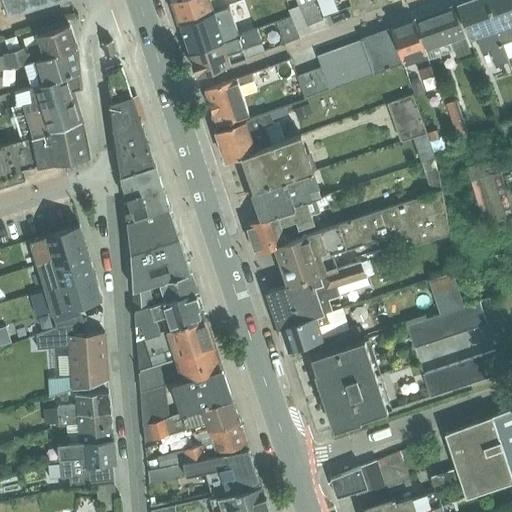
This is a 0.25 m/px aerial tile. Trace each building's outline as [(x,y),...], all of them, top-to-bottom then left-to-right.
[(2,0),(9,18),(70,0),(2,0)] [(172,0),(180,23),(216,11),(211,0),(172,0)] [(279,39),(318,26),(310,0),(296,0),(298,5),(286,9),(289,18),(274,23),(279,39)] [(314,0),(323,18),(338,11),(332,0),(314,0)] [(467,56),(497,45),(481,0),(470,0),(449,8),(467,56)] [(511,40),(511,0),(481,0),(497,45),(511,40)] [(467,56),(449,8),(410,22),(421,52),(449,42),(455,60),(467,56)] [(423,57),(421,52),(410,22),(385,31),(398,66),(423,57)] [(0,72),(25,64),(77,48),(70,25),(24,39),(26,47),(3,54),(3,56),(0,56),(0,72)] [(199,76),(266,52),(259,29),(190,53),(199,76)] [(32,88),(80,72),(77,48),(25,64),(32,88)] [(417,64),(423,90),(435,87),(429,61),(417,64)] [(111,100),(131,95),(123,68),(108,73),(111,100)] [(16,120),(76,100),(73,90),(82,88),(80,72),(32,88),(15,93),(16,106),(13,107),(16,120)] [(211,128),(245,116),(233,80),(199,92),(211,128)] [(397,141),(413,137),(419,157),(429,155),(413,93),(387,100),(397,141)] [(111,100),(122,177),(155,166),(131,95),(111,100)] [(443,103),(455,127),(464,123),(453,99),(443,103)] [(16,120),(22,139),(82,121),(76,100),(16,120)] [(232,160),(263,149),(253,120),(211,135),(221,163),(232,160)] [(24,171),(89,158),(82,121),(22,139),(0,146),(0,189),(25,181),(24,171)] [(232,160),(245,197),(308,175),(295,138),(263,149),(232,160)] [(128,222),(169,208),(155,166),(122,177),(128,222)] [(471,177),(484,219),(511,210),(511,207),(500,168),(471,177)] [(301,207),(317,201),(308,175),(245,197),(254,223),(301,207)] [(312,235),(301,207),(254,223),(241,228),(251,256),(264,251),(312,235)] [(128,222),(131,255),(180,238),(169,208),(128,222)] [(38,266),(87,250),(80,225),(45,236),(46,237),(30,242),(38,266)] [(312,235),(264,251),(278,290),(325,273),(312,235)] [(134,293),(192,274),(180,238),(131,255),(134,293)] [(38,266),(45,289),(95,275),(87,250),(38,266)] [(403,319),(412,348),(486,325),(479,300),(462,305),(450,268),(426,275),(436,309),(403,319)] [(334,299),(325,273),(278,290),(260,296),(273,333),(329,313),(325,302),(334,299)] [(134,293),(135,310),(198,291),(192,274),(134,293)] [(83,299),(100,294),(95,275),(45,289),(56,328),(84,322),(79,307),(85,305),(83,299)] [(175,329),(206,319),(198,291),(135,310),(137,342),(156,335),(175,329)] [(329,313),(273,333),(281,356),(346,334),(338,310),(329,313)] [(137,342),(139,371),(215,347),(206,319),(175,329),(173,319),(157,325),(155,327),(156,335),(137,342)] [(84,388),(108,381),(105,333),(85,334),(84,322),(56,328),(36,336),(38,349),(69,347),(71,376),(48,378),(49,396),(84,388)] [(6,327),(0,329),(0,346),(11,342),(6,327)] [(327,435),(381,415),(356,344),(301,363),(327,435)] [(184,380),(222,368),(215,347),(139,371),(141,393),(166,386),(164,376),(180,370),(184,380)] [(422,370),(427,393),(491,379),(487,364),(495,363),(493,350),(438,361),(439,367),(422,370)] [(182,414),(232,398),(222,368),(184,380),(172,384),(182,414)] [(44,427),(60,426),(59,417),(111,412),(108,381),(84,388),(84,394),(76,395),(76,405),(58,406),(58,410),(43,411),(44,427)] [(143,426),(169,418),(166,386),(141,393),(143,426)] [(207,429),(239,421),(232,398),(182,414),(169,418),(143,426),(145,443),(189,429),(191,425),(206,421),(207,429)] [(80,444),(114,441),(111,412),(59,417),(60,426),(78,424),(80,444)] [(161,469),(208,459),(206,454),(247,446),(239,421),(207,429),(198,431),(201,442),(194,444),(194,447),(158,457),(161,469)] [(112,463),(116,463),(114,441),(80,444),(60,445),(62,477),(70,477),(71,484),(114,480),(112,463)] [(212,494),(260,484),(249,449),(208,459),(161,469),(149,472),(151,483),(183,478),(206,472),(212,494)] [(401,511),(413,508),(402,475),(350,494),(356,511),(401,511)] [(114,485),(96,487),(98,504),(104,504),(104,511),(113,510),(111,498),(116,497),(114,485)] [(210,498),(213,511),(269,511),(261,487),(210,498)]
